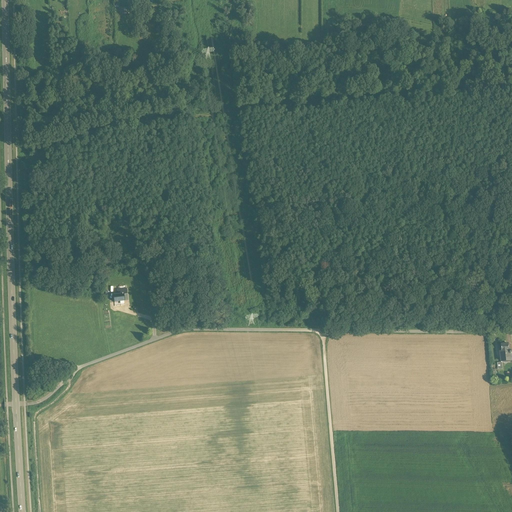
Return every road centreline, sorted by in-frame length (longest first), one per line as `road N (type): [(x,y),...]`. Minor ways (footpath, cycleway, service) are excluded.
road 1 (primary): [(22,511),(4,0)]
road 2 (unclassified): [(511,329),(182,329),(80,369),(27,404)]
road 3 (track): [(322,331),(340,511)]
road 4 (track): [(69,377),(67,391),(34,416),(40,511)]
